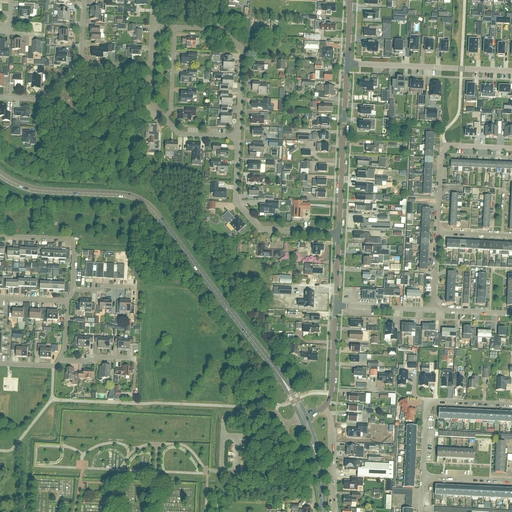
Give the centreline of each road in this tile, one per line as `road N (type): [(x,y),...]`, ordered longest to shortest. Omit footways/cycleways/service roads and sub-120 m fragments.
road 1 (secondary): [(286,387),(144,203),(31,189),(0,174)]
road 2 (residential): [(338,234),(260,230),(237,204),(237,136)]
road 3 (unclassified): [(338,234),(346,64)]
road 4 (residential): [(346,64),(511,71)]
road 5 (residential): [(422,477),(426,400),(511,404)]
road 6 (residential): [(237,136),(242,53),(221,31),(174,29)]
road 7 (residential): [(72,290),(74,240),(0,236)]
